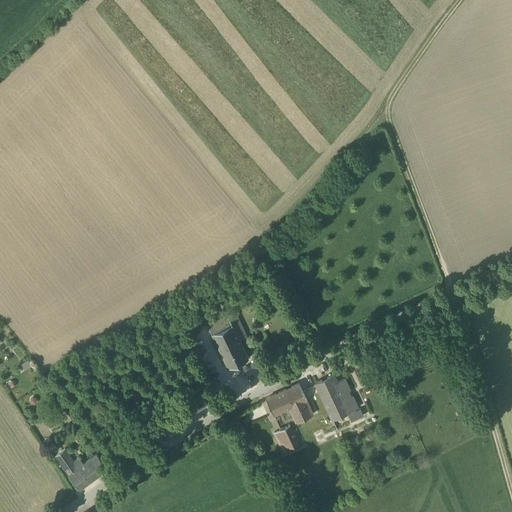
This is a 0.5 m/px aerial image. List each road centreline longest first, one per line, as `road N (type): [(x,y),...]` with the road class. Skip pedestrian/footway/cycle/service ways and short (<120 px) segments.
road 1 (track): [(459,0),(386,108),(246,258)]
road 2 (residential): [(67,511),(339,346)]
road 3 (track): [(511,500),(451,295)]
road 4 (track): [(386,108),(451,295)]
road 5 (unclassified): [(339,346),(511,272)]
